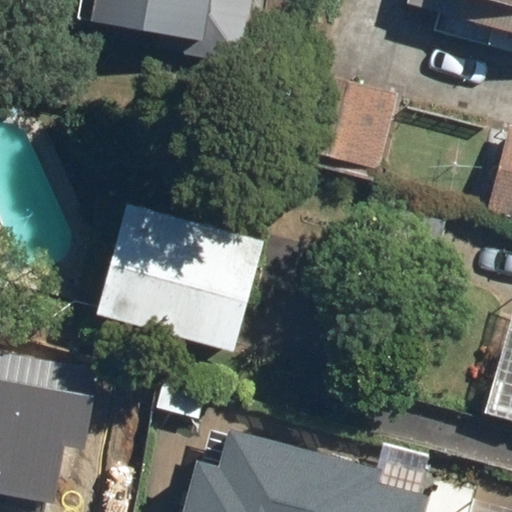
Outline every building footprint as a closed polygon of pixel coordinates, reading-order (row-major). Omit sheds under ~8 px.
[(511,0),(426,0),(511,23),(511,0)] [(406,95),(344,81),(324,165),(386,179),(406,95)] [(26,109),(0,120),(0,221),(19,266),(81,240),(26,109)] [(511,125),(491,208),(511,213),(511,125)] [(273,233),(130,197),(101,307),(245,344),(273,233)] [(511,297),(504,296),(483,379),(506,385),(499,412),(511,415),(511,297)] [(418,511),(426,486),(230,430),(220,465),(196,458),(180,511),(418,511)]
